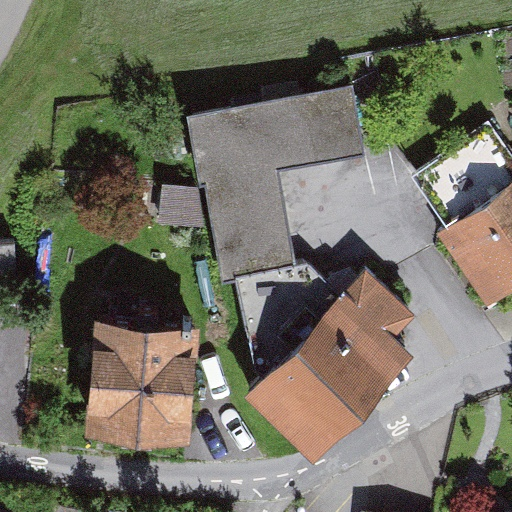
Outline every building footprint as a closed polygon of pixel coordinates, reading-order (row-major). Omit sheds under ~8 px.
[(353,148),(341,83),(189,111),(216,254),(235,251),(288,241),(273,163),(353,148)] [(511,165),(481,122),(418,169),(450,213),(440,221),(488,286),(511,268),(511,165)] [(156,207),(200,213),(194,173),(161,169),(156,207)] [(10,226),(0,226),(0,287),(12,288),(10,226)] [(302,243),(288,241),(235,251),(250,342),(259,351),(240,372),(305,435),(405,332),(387,315),(409,293),(360,245),(332,273),(302,243)] [(99,299),(90,415),(178,422),(188,307),(151,304),(152,292),(137,290),(136,302),(99,299)] [(76,511),(79,496),(46,491),(42,511),(76,511)] [(0,511),(10,511),(0,497),(0,511)] [(429,511),(430,509),(354,497),(351,511),(429,511)]
